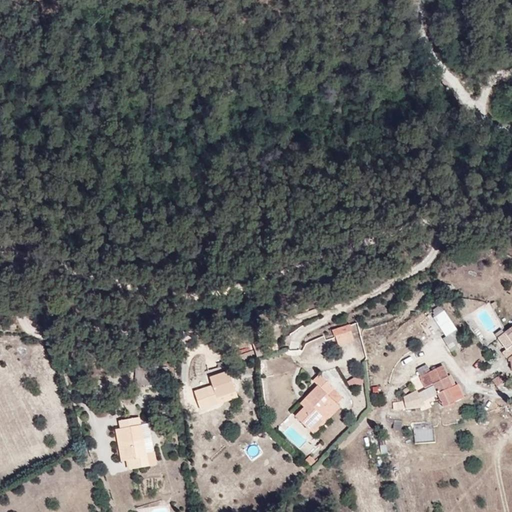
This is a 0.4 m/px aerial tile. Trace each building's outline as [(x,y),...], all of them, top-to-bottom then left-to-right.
[(457,330),(448,313),(439,318),(448,335),(457,330)] [(352,344),(348,332),(333,336),(337,349),(352,344)] [(158,383),(157,367),(142,367),(142,383),(158,383)] [(449,371),(425,382),(429,392),(440,387),(445,398),(443,399),(449,412),(458,408),(469,402),(463,389),(460,391),(456,381),(454,382),(449,371)] [(327,423),(339,408),(330,400),(336,392),(318,376),(311,387),(316,391),(307,402),(312,407),(306,414),(299,423),(313,435),(324,421),(327,423)] [(511,385),(511,379),(510,376),(501,382),(505,390),(511,385)] [(244,400),(237,379),(218,386),(220,394),(211,397),(218,414),(219,417),(228,413),(226,406),(244,400)] [(410,402),(410,409),(411,414),(422,413),(430,409),(422,395),(410,402)] [(218,414),(211,397),(202,400),(208,417),(218,414)] [(306,414),(312,407),(307,402),(301,410),(306,414)] [(136,421),(138,428),(145,427),(143,420),(136,421)] [(125,423),(126,430),(138,428),(136,421),(125,423)] [(160,451),(155,425),(148,426),(153,452),(160,451)] [(153,452),(148,426),(145,427),(138,428),(126,430),(123,431),(129,463),(134,463),(135,473),(163,467),(160,451),(153,452)] [(256,456),(260,448),(250,444),(247,452),(256,456)]
